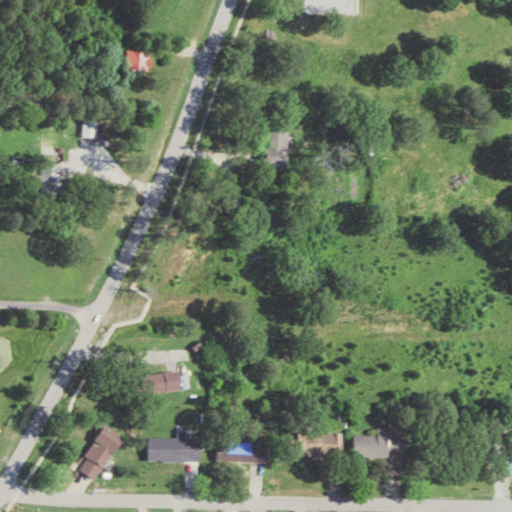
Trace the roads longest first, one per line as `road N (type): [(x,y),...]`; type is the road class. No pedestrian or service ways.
road 1 (residential): [(0,491),(102,313),(228,0)]
road 2 (residential): [(511,505),(2,489)]
